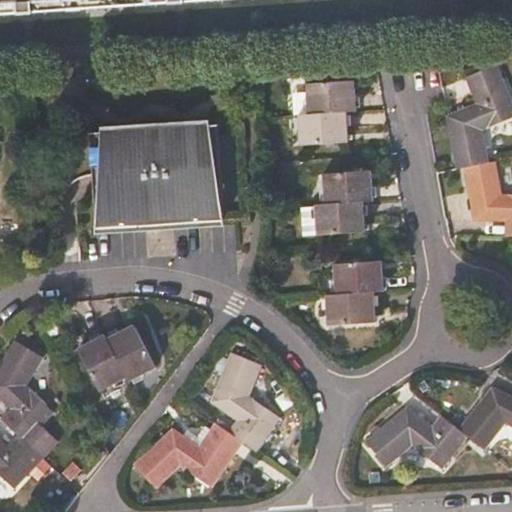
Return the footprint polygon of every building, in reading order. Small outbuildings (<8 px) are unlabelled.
[(463,167),(488,162),(482,130),(511,117),(511,101),(496,64),(464,78),(470,93),(475,91),(480,101),(474,103),(447,115),(457,169),(463,167)] [(306,84),(309,114),(346,111),(356,110),(353,80),(306,84)] [(480,101),(475,91),(470,93),(474,103),(480,101)] [(346,111),(309,114),(298,115),(301,145),(348,142),(346,111)] [(222,217),(216,124),(205,124),(151,139),(139,139),(124,137),(112,133),(89,132),(95,225),(222,217)] [(511,235),(511,192),(502,192),(495,160),(488,162),(463,167),(474,220),(505,221),(506,235),(511,235)] [(325,203),(363,200),(372,200),(370,171),(323,174),(325,203)] [(364,231),(363,200),(325,203),(315,203),(317,234),(364,231)] [(335,265),(336,293),(373,290),(383,290),(381,261),(335,265)] [(375,321),(373,290),(336,293),(326,294),(328,324),(375,321)] [(135,325),(107,339),(126,377),(129,382),(156,367),(135,325)] [(100,391),(126,377),(107,339),(105,335),(78,349),(100,391)] [(18,435),(25,442),(36,430),(53,411),(26,384),(42,357),(15,342),(0,365),(0,398),(10,408),(1,419),(18,435)] [(236,421),(230,432),(243,442),(257,451),(279,417),(249,395),(260,364),(231,352),(211,403),(236,421)] [(511,395),(492,387),(459,428),(468,435),(485,449),(505,423),(511,426),(511,395)] [(468,435),(459,428),(440,415),(431,425),(406,407),(365,441),(386,465),(410,445),(441,468),(468,435)] [(243,442),(230,432),(216,422),(206,437),(209,440),(203,448),(199,446),(173,428),(134,464),(153,488),(179,466),(211,487),(243,442)] [(53,446),(36,430),(25,442),(42,458),(53,446)] [(42,458),(25,442),(18,435),(9,445),(0,437),(0,475),(14,488),(42,458)] [(209,440),(206,437),(199,446),(203,448),(209,440)]
